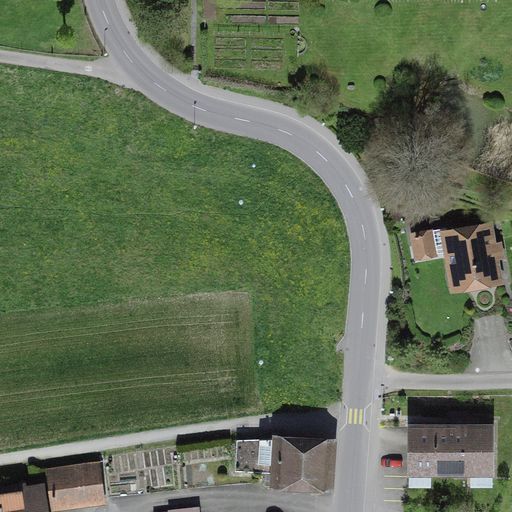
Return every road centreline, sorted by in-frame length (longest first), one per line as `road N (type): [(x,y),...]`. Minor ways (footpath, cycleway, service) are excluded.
road 1 (residential): [(348,511),(366,269),(351,192),(300,138),(199,107),(160,86),(127,51),(101,0)]
road 2 (track): [(145,72),(0,54)]
